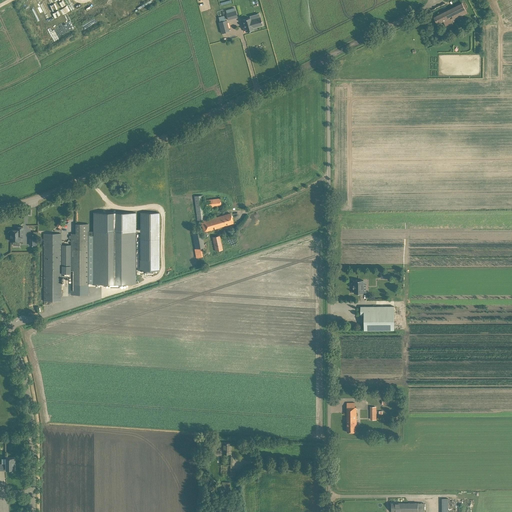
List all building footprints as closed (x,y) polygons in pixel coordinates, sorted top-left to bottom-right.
[(447,19),(448,20),(454,17),(455,19),(467,13),(462,2),(443,11),(447,19)] [(228,20),(237,17),(236,11),(226,13),(228,20)] [(437,24),(443,21),(445,24),(455,19),(454,17),(448,20),(447,19),(443,11),(433,16),(437,24)] [(229,31),(226,20),(225,20),(224,16),(218,17),(220,22),(219,22),(222,33),(229,31)] [(250,18),(242,20),(246,32),(253,30),(253,27),(262,25),(260,17),(251,20),(250,18)] [(203,195),(194,196),(197,220),(204,220),(206,219),(203,195)] [(205,200),(206,207),(221,205),(220,199),(205,200)] [(136,212),(93,212),(93,231),(93,235),(93,284),(115,284),(115,287),(120,287),(120,284),(135,284),(136,232),(136,229),(136,212)] [(138,229),(136,229),(136,232),(141,232),(141,270),(146,270),(146,275),(153,275),(153,270),(159,270),(159,213),(141,213),(141,229),(138,229)] [(233,223),(230,213),(214,218),(217,228),(233,223)] [(204,231),(217,228),(214,218),(206,220),(204,221),(201,222),(204,231)] [(71,273),(71,293),(88,293),(88,284),(88,235),(93,235),(93,231),(88,231),(88,224),(76,224),(76,234),(71,234),(71,245),(71,273)] [(23,238),(23,232),(23,227),(16,227),(16,230),(11,230),(11,231),(9,231),(8,232),(8,234),(9,235),(11,235),(11,241),(21,241),(21,238),(23,238)] [(202,227),(191,229),(197,258),(201,257),(200,248),(204,247),(201,232),(203,232),(202,227)] [(61,234),(44,234),(44,301),(61,301),(61,273),(61,245),(61,234)] [(212,237),(215,250),(222,249),(219,235),(215,236),(212,237)] [(71,245),(61,245),(61,273),(71,273),(71,245)] [(363,280),(354,280),(354,285),(353,285),(353,288),(354,288),(354,293),(363,293),(363,280)] [(361,306),(361,315),(364,315),(364,330),(369,330),(394,330),(394,306),(361,306)] [(356,407),(347,407),(347,432),(355,432),(355,425),(356,425),(356,407)] [(219,451),(230,451),(231,442),(221,442),(221,448),(219,448),(219,450),(219,451)] [(0,470),(4,470),(4,469),(14,469),(14,458),(6,458),(6,464),(0,463),(0,470)] [(226,494),(230,494),(230,482),(222,482),(221,500),(226,500),(226,494)] [(448,511),(448,498),(441,498),(440,511),(448,511)] [(392,503),(392,511),(399,511),(417,511),(418,503),(392,503)]
